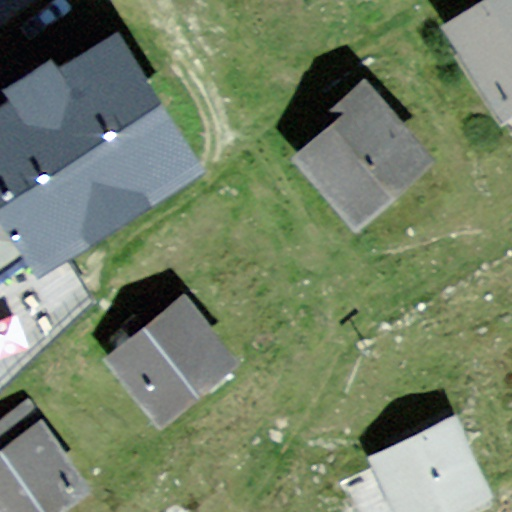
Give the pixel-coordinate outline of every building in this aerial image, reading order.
[(511,115),(511,0),(479,0),(438,26),(500,124),(511,115)] [(9,101),(0,106),(0,222),(4,229),(37,280),(206,172),(117,33),(57,70),(51,60),(2,91),(9,101)] [(374,88),(291,159),(354,232),(437,162),(374,88)] [(184,294),(103,357),(159,428),(240,364),(184,294)] [(455,415),(364,458),(389,511),(462,511),(494,497),(455,415)] [(40,421),(0,449),(0,511),(64,511),(91,493),(40,421)]
